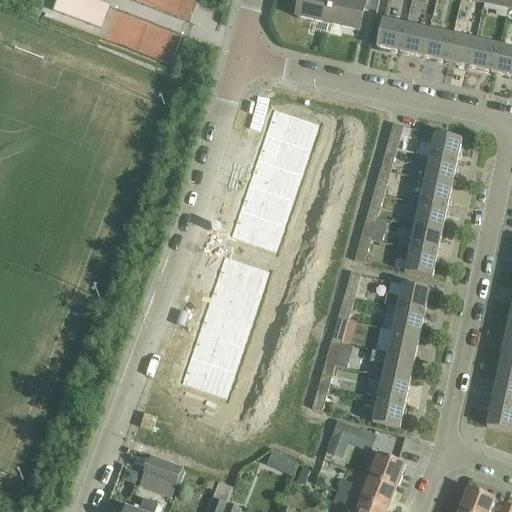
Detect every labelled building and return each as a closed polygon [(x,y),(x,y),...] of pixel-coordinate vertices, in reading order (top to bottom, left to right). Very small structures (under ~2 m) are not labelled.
[(56,0),(52,12),(54,13),(99,30),(101,31),(111,5),(98,0),(56,0)] [(328,27),(334,0),(301,0),(297,20),(328,27)] [(356,0),(356,4),(335,0),(334,0),(328,27),(359,34),(364,11),(376,14),(379,0),(356,0)] [(509,1),(504,0),(484,0),(484,6),(507,11),(509,1)] [(401,55),(407,28),(383,23),(377,50),(401,55)] [(430,33),(407,28),(401,55),(424,60),(430,33)] [(430,33),(424,60),(447,65),(453,38),(430,33)] [(453,38),(447,65),(470,70),(475,43),(453,38)] [(475,43),(470,70),(493,75),(499,48),(475,43)] [(511,50),(499,48),(493,75),(511,79),(511,50)] [(265,137),(310,152),(319,126),(274,111),(270,123),(265,137)] [(390,142),(387,150),(397,152),(401,138),(403,130),(403,129),(394,127),(392,134),(390,142)] [(403,130),(401,138),(409,140),(411,132),(403,130)] [(430,159),(458,165),(463,142),(435,136),(430,159)] [(257,162),(256,162),(302,178),(310,152),(265,137),(260,152),(259,156),(257,162)] [(382,171),(381,173),(390,175),(397,152),(387,150),(382,171)] [(364,157),(362,165),(374,169),(376,161),(364,157)] [(430,159),(425,182),(453,188),(458,165),(430,159)] [(248,187),(248,188),(293,203),(302,178),(256,162),(254,168),(253,172),(248,187)] [(365,171),(362,182),(369,185),(373,173),(365,171)] [(381,173),(375,195),(384,197),(390,175),(381,173)] [(453,188),(425,182),(420,205),(448,211),(453,188)] [(240,212),(240,213),(285,228),(293,203),(248,188),(243,203),(242,207),(240,212)] [(374,198),(368,218),(377,220),(384,197),(375,195),(374,198)] [(420,205),(415,228),(443,234),(448,211),(420,205)] [(353,210),(350,222),(358,224),(361,213),(357,211),(353,210)] [(236,222),(231,239),(252,246),(276,254),(285,228),(240,213),(238,219),(236,222)] [(364,233),(362,241),(371,243),(371,242),(377,221),(377,220),(368,218),(364,233)] [(350,222),(347,233),(355,236),(358,224),(350,222)] [(415,228),(411,251),(438,257),(443,234),(415,228)] [(362,241),(355,263),(364,266),(371,243),(362,241)] [(343,248),(340,259),(347,261),(349,255),(351,250),(343,248)] [(438,257),(411,251),(406,275),(433,280),(438,257)] [(217,278),(215,284),(261,299),(270,273),(224,258),(219,274),(217,278)] [(352,275),(345,299),(354,301),(355,300),(358,289),(361,278),(352,275)] [(212,294),(207,309),(252,324),(261,299),(215,284),(213,290),(212,294)] [(387,307),(426,316),(431,292),(390,284),(385,307),(387,307)] [(341,314),(339,321),(348,323),(354,301),(345,299),(341,314)] [(426,316),(387,307),(382,330),(393,333),(421,339),(426,316)] [(201,328),(199,334),(244,350),(244,349),(252,324),(207,309),(202,325),(201,328)] [(339,321),(332,344),(342,346),(351,348),(357,325),(348,323),(339,321)] [(393,333),(388,356),(416,361),(421,339),(393,333)] [(195,344),(190,359),(236,375),(244,350),(199,334),(196,340),(195,344)] [(318,334),(315,345),(323,348),(326,336),(318,334)] [(511,337),(507,336),(502,359),(511,360),(511,337)] [(330,352),(326,366),(335,368),(344,370),(351,348),(342,346),(332,344),(330,352)] [(315,345),(312,357),(320,359),(323,348),(315,345)] [(416,361),(388,356),(372,352),(369,364),(386,367),(383,378),(411,384),(416,361)] [(190,359),(181,386),(201,392),(218,398),(227,401),(231,389),(236,375),(190,359)] [(511,360),(502,359),(497,382),(511,384),(511,360)] [(284,366),(280,380),(294,384),(306,388),(305,389),(306,389),(311,375),(298,370),(284,366)] [(322,380),(319,389),(329,391),(335,368),(326,366),(322,380)] [(411,384),(383,378),(378,401),(406,407),(411,384)] [(511,384),(497,382),(492,404),(511,408),(511,384)] [(319,389),(313,411),(322,414),(329,391),(319,389)] [(177,405),(173,415),(185,419),(192,396),(181,392),(177,405)] [(192,396),(185,419),(196,423),(204,400),(192,396)] [(299,396),(295,409),(305,412),(308,399),(299,396)] [(204,400),(196,423),(207,427),(215,404),(204,400)] [(406,407),(378,401),(373,425),(401,431),(406,407)] [(215,404),(207,427),(218,430),(226,408),(215,404)] [(511,408),(492,404),(487,428),(511,433),(511,408)] [(226,408),(218,430),(230,434),(237,411),(226,408)] [(237,411),(230,434),(241,438),(249,415),(237,411)] [(285,418),(279,437),(290,441),(291,436),(298,418),(287,414),(285,418)] [(298,418),(291,436),(303,440),(310,417),(299,414),(298,418)] [(249,415),(241,438),(252,442),(254,438),(260,419),(249,415)] [(260,419),(254,438),(265,441),(266,437),(273,419),(261,415),(260,419)] [(273,419),(266,437),(277,441),(279,437),(285,418),(274,415),(273,419)] [(310,417),(303,440),(314,444),(322,421),(310,417)] [(322,421),(314,444),(325,448),(333,425),(322,421)] [(333,439),(327,455),(342,460),(348,445),(370,454),(371,452),(376,438),(365,434),(354,430),(339,424),(333,438),(333,439)] [(162,448),(159,459),(170,463),(178,440),(166,437),(162,448)] [(178,440),(170,463),(181,467),(189,444),(178,440)] [(189,444),(181,467),(192,471),(200,448),(189,444)] [(200,448),(192,471),(204,475),(211,452),(200,448)] [(211,452),(204,475),(215,478),(222,456),(211,452)] [(222,456),(215,478),(226,482),(230,470),(234,459),(222,456)] [(380,457),(371,480),(397,490),(406,467),(380,457)] [(146,480),(162,486),(174,491),(178,481),(182,470),(170,466),(154,460),(150,470),(146,480)] [(285,460),(279,473),(291,477),(297,465),(285,460)] [(302,470),(297,484),(305,487),(308,480),(307,479),(310,472),(302,470)] [(127,473),(124,483),(134,486),(137,476),(127,473)] [(342,479),(337,493),(358,502),(360,499),(351,496),(355,484),(342,479)] [(388,511),(397,490),(371,480),(362,503),(384,511),(388,511)] [(116,483),(111,498),(132,506),(138,491),(116,483)] [(224,511),(227,506),(233,489),(221,485),(210,511),(224,511)] [(469,491),(461,511),(491,511),(495,501),(469,491)] [(354,511),(358,502),(337,493),(332,506),(344,510),(349,511),(354,511)] [(139,511),(129,511),(127,511),(126,511),(156,511),(159,507),(144,501),(139,511)] [(343,511),(384,511),(362,503),(358,502),(354,511),(349,511),(344,510),(343,511)] [(511,511),(511,505),(505,503),(501,511),(511,511)]
